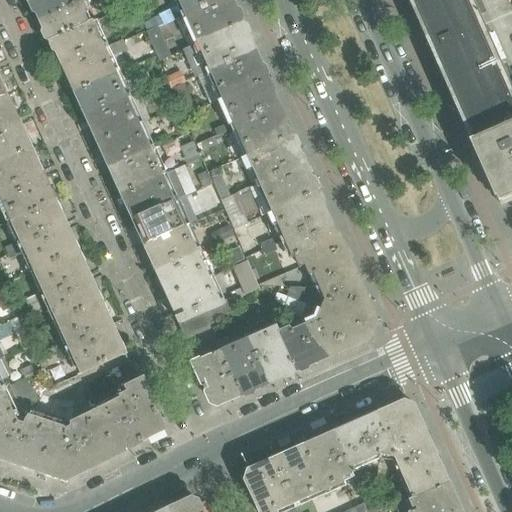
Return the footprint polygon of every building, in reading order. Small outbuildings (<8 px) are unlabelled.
[(90,13),(86,4),(86,3),(90,1),(92,0),(39,0),(33,3),(51,43),(88,26),(84,16),(90,13)] [(243,19),(240,13),(237,11),(232,0),(179,0),(183,7),(171,12),(171,11),(160,16),(150,21),(151,22),(144,25),(148,33),(159,28),(161,27),(187,16),(199,44),(244,24),(242,23),(243,22),(242,22),(243,19)] [(511,99),(468,0),(410,0),(501,205),(511,200),(511,132),(511,129),(511,128),(511,99)] [(97,13),(89,17),(92,24),(100,20),(97,13)] [(106,49),(94,24),(88,26),(51,43),(55,52),(59,53),(65,67),(72,81),(70,84),(73,90),(76,91),(77,93),(117,74),(128,69),(122,55),(128,52),(123,41),(106,49)] [(262,68),(249,38),(250,35),(247,28),(244,27),(244,26),(244,24),(199,44),(225,101),(269,80),(267,79),(268,79),(267,79),(268,75),(265,69),(262,68)] [(159,28),(148,33),(147,33),(160,63),(171,58),(159,28)] [(186,84),(182,73),(166,80),(171,91),(172,90),(184,85),(186,84)] [(141,125),(117,74),(77,93),(77,94),(76,97),(79,103),(82,104),(95,132),(94,136),(96,141),(99,142),(100,144),(141,125)] [(165,84),(161,74),(152,78),(157,88),(165,84)] [(287,124),(274,94),(275,91),(272,84),(269,83),(269,82),(269,80),(225,101),(249,157),(294,136),(292,136),(292,135),(293,132),(290,125),(287,124)] [(196,113),(184,85),(172,90),(184,118),(196,113)] [(142,104),(162,95),(159,87),(139,97),(142,104)] [(26,137),(18,120),(13,109),(14,106),(11,100),(9,98),(8,97),(0,100),(0,163),(32,149),(31,148),(32,145),(29,138),(26,137)] [(164,176),(141,126),(141,125),(100,144),(101,145),(99,148),(102,154),(105,155),(118,183),(117,187),(120,192),(123,193),(123,195),(164,176)] [(228,134),(224,126),(214,131),(218,138),(228,134)] [(312,180),(299,150),(300,147),(297,141),(294,139),(293,139),(294,136),(249,157),(274,213),(319,193),(317,192),(317,191),(318,188),(315,181),(312,180)] [(218,146),(214,139),(197,146),(200,154),(218,146)] [(194,143),(182,148),(189,165),(201,159),(194,143)] [(50,190),(42,173),(37,161),(38,159),(35,152),(33,151),(32,149),(0,163),(0,194),(12,221),(55,201),(55,200),(56,197),(53,191),(50,190)] [(186,197),(175,172),(164,177),(164,176),(123,195),(124,196),(123,199),(125,205),(129,206),(142,234),(140,237),(143,243),(146,244),(147,246),(187,226),(176,202),(186,197)] [(212,186),(207,173),(198,177),(204,189),(212,186)] [(231,197),(222,175),(212,179),(222,201),(231,197)] [(337,236),(324,207),(325,203),(322,197),(319,196),(319,195),(318,195),(319,193),(274,213),(271,214),(292,261),(296,259),(301,270),(305,268),(346,250),(340,238),(337,236)] [(79,252),(80,250),(76,242),(74,241),(67,227),(61,213),(62,211),(59,203),(56,202),(55,201),(12,221),(36,273),(80,253),(79,252)] [(211,278),(187,226),(147,246),(147,247),(146,250),(149,256),(152,257),(165,285),(164,289),(166,294),(169,295),(170,297),(186,289),(211,278)] [(230,226),(210,235),(215,246),(235,237),(230,226)] [(275,246),(273,241),(261,246),(263,251),(275,246)] [(18,250),(16,245),(5,250),(8,256),(18,250)] [(277,252),(275,246),(263,251),(266,257),(277,252)] [(240,249),(229,253),(234,265),(245,261),(240,249)] [(21,256),(19,251),(18,250),(8,256),(11,261),(21,256)] [(376,320),(355,271),(346,250),(305,268),(309,277),(315,275),(327,302),(322,312),(334,316),(349,349),(368,341),(371,334),(369,329),(374,327),(376,320)] [(102,303),(103,300),(100,293),(97,292),(84,264),(85,262),(82,254),(79,253),(80,253),(36,273),(58,324),(103,303),(102,303)] [(247,262),(232,269),(245,297),(260,290),(247,262)] [(224,306),(216,289),(211,278),(186,289),(170,297),(171,298),(169,301),(172,307),(175,308),(180,318),(178,319),(181,326),(224,306)] [(284,289),(280,278),(258,287),(277,295),(280,289),(284,289)] [(13,308),(5,292),(0,294),(0,306),(3,313),(13,308)] [(40,302),(37,296),(25,302),(28,308),(40,302)] [(349,349),(334,316),(322,312),(285,297),(282,304),(305,313),(301,323),(307,327),(294,332),(293,329),(291,330),(288,325),(286,326),(275,304),(267,308),(273,319),(297,372),(349,349)] [(43,313),(41,310),(43,309),(40,302),(28,308),(17,313),(21,323),(43,313)] [(211,323),(237,311),(234,303),(233,302),(224,306),(181,326),(185,335),(186,338),(211,327),(212,326),(211,323)] [(120,343),(108,315),(109,313),(105,305),(103,304),(103,303),(58,324),(82,376),(126,356),(126,354),(126,351),(123,344),(120,343)] [(297,372),(273,319),(246,332),(218,344),(217,344),(219,349),(240,397),(241,396),(242,397),(297,372)] [(217,344),(218,344),(211,327),(186,338),(185,335),(184,336),(182,339),(190,357),(194,358),(197,357),(198,358),(219,349),(217,344)] [(31,346),(27,339),(25,333),(17,337),(23,350),(31,346)] [(37,359),(31,346),(23,350),(30,363),(37,359)] [(59,355),(56,349),(44,355),(47,361),(59,355)] [(240,397),(219,349),(198,358),(200,362),(195,364),(194,364),(206,391),(207,391),(211,401),(221,405),(240,397)] [(62,362),(59,356),(59,355),(47,361),(50,368),(62,362)] [(125,383),(142,375),(135,361),(109,373),(115,385),(124,381),(125,383)] [(164,427),(157,413),(158,412),(145,383),(93,409),(117,457),(148,441),(147,439),(162,432),(164,427)] [(2,392),(0,387),(0,418),(20,408),(9,386),(2,392)] [(117,457),(93,409),(73,419),(75,388),(60,395),(60,397),(53,432),(40,472),(67,481),(117,457)] [(0,458),(40,472),(53,432),(60,397),(45,394),(33,414),(20,408),(0,418),(0,458)] [(449,484),(415,407),(405,403),(376,416),(385,437),(381,459),(396,464),(412,500),(449,484)] [(379,467),(375,460),(379,458),(381,459),(385,437),(376,416),(306,447),(325,491),(344,482),(343,479),(353,474),(362,496),(367,505),(369,511),(373,496),(366,480),(373,477),(370,471),(379,467)] [(295,503),(325,491),(306,447),(254,470),(254,473),(252,474),(249,481),(250,484),(248,485),(260,511),(278,511),(295,503)] [(461,511),(449,484),(412,500),(413,502),(409,504),(396,509),(397,511),(461,511)] [(386,511),(387,511),(380,497),(370,511),(386,511)] [(202,511),(200,506),(189,502),(173,510),(171,511),(202,511)]
